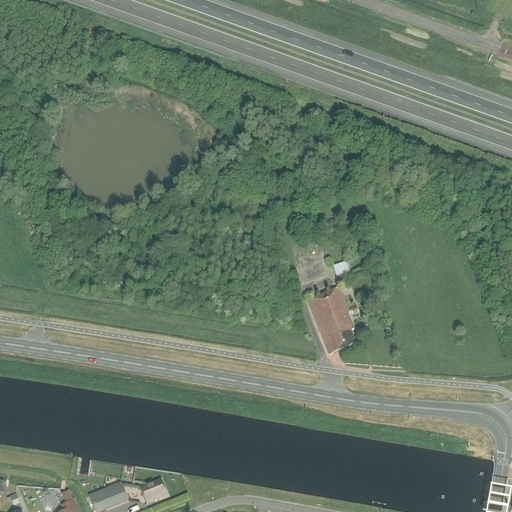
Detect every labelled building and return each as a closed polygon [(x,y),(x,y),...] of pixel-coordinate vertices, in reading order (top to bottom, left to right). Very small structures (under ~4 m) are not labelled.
[(336,278),(350,274),(346,263),(333,267),(336,278)] [(350,314),(339,289),(308,302),(330,356),(356,345),(351,332),(354,331),(349,318),(350,318),(349,314),(350,314)] [(155,500),(167,495),(161,480),(140,489),(147,505),(155,501),(155,500)] [(103,511),(128,502),(121,483),(89,496),(95,511),(103,511)] [(79,511),(69,491),(62,494),(67,503),(61,506),(64,511),(79,511)] [(484,502),(482,509),(482,510),(483,510),(493,511),(511,511),(511,505),(485,501),(484,501),(484,502)]
